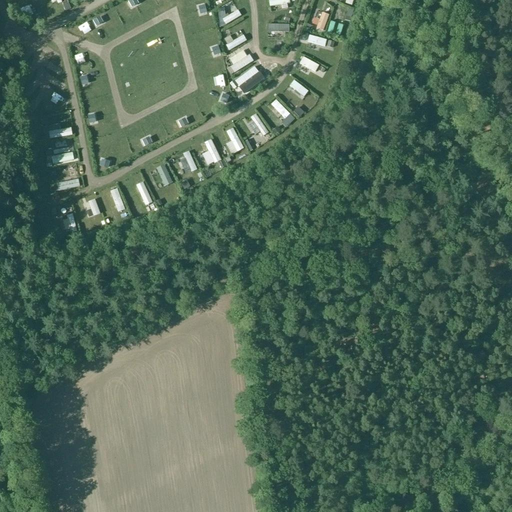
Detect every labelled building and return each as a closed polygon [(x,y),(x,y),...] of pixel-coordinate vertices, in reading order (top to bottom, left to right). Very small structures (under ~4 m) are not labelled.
[(175,0),(179,9),(198,2),(197,0),(175,0)] [(350,0),(345,13),(351,15),(356,0),(350,0)] [(107,12),(97,16),(102,29),(113,25),(107,12)] [(226,27),(242,19),(238,12),(222,20),(226,27)] [(324,20),(320,28),(326,31),(330,23),(324,20)] [(83,34),(93,26),(88,21),(78,29),(83,34)] [(339,39),(345,41),(349,23),(342,22),(339,39)] [(226,48),(229,54),(247,45),(241,34),(230,40),(233,44),(226,48)] [(326,48),(324,54),(334,57),(336,51),(326,48)] [(244,55),(230,62),(234,69),(229,72),(233,79),(254,67),(250,59),(247,61),(244,55)] [(254,71),(235,85),(239,91),(259,76),(254,71)] [(55,126),(45,126),(46,138),(56,138),(55,126)] [(53,169),(74,166),(73,151),(51,154),(53,169)] [(157,172),(166,190),(173,187),(164,168),(157,172)] [(77,178),(56,179),(57,191),(78,189),(77,178)] [(146,211),(154,208),(144,185),(136,188),(146,211)] [(118,216),(126,214),(118,191),(110,194),(118,216)] [(96,202),(89,204),(93,220),(100,218),(96,202)] [(73,216),(66,218),(69,233),(77,231),(73,216)]
